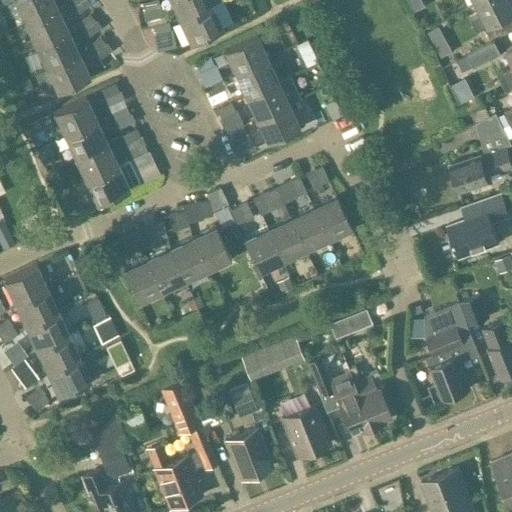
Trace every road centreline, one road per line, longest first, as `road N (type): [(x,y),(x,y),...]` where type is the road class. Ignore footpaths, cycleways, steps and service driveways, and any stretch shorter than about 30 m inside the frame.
road 1 (residential): [(430,446),(398,370),(405,287),(364,183)]
road 2 (residential): [(176,190),(0,265)]
road 3 (residential): [(364,183),(340,130),(231,177)]
road 4 (secondary): [(278,509),(430,446)]
road 5 (residential): [(169,64),(181,72),(231,177)]
road 6 (residential): [(176,190),(135,78)]
